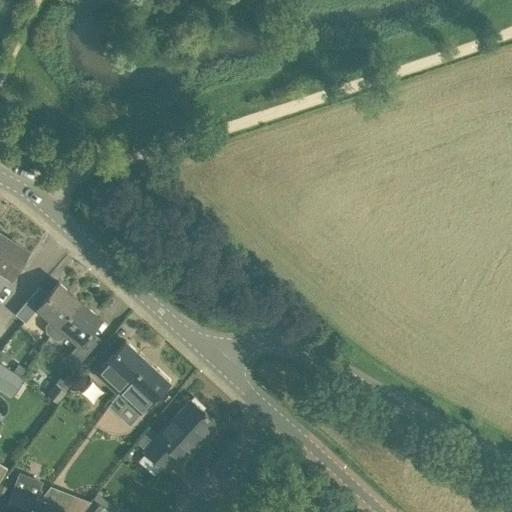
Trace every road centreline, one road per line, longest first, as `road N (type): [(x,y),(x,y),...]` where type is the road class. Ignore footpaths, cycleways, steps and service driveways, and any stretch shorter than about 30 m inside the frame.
road 1 (track): [(39,200),(511,34)]
road 2 (tertiary): [(511,458),(276,339),(247,343),(222,365)]
road 3 (tertiary): [(222,365),(39,200),(0,177)]
road 4 (unclassified): [(379,511),(277,417)]
road 5 (residential): [(277,417),(195,511)]
